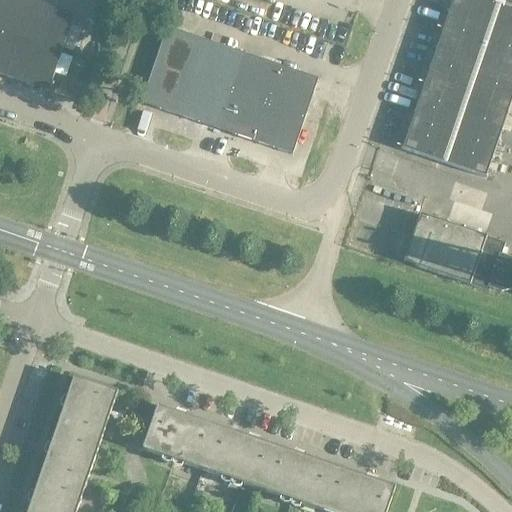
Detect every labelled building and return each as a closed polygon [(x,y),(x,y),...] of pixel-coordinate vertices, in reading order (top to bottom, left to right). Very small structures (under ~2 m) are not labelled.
[(0,0),(0,76),(9,79),(48,92),(73,17),(23,0),(0,0)] [(511,0),(452,0),(449,10),(448,12),(447,12),(447,13),(448,13),(447,15),(442,30),(441,30),(441,31),(442,32),(441,33),(436,47),(436,48),(435,48),(434,49),(435,50),(430,65),(430,66),(429,66),(428,68),(429,68),(429,70),(424,83),(423,85),(423,84),(422,86),(423,86),(422,88),(417,103),(416,102),(416,104),(417,104),(414,112),(413,112),(413,113),(414,113),(413,115),(408,130),(407,130),(406,131),(407,132),(402,148),(401,148),(400,149),(401,150),(485,179),(486,179),(487,177),(486,177),(491,160),(492,161),(493,159),(492,159),(498,142),(499,142),(499,141),(498,141),(501,133),(502,133),(502,132),(501,132),(507,115),(508,115),(508,114),(507,113),(511,99),(511,0)] [(317,80),(166,28),(140,104),(292,155),(317,80)] [(511,259),(500,256),(504,245),(419,215),(403,263),(488,292),(489,289),(500,292),(511,290),(511,259)] [(73,379),(66,400),(56,427),(100,442),(116,394),(73,379)] [(175,414),(156,407),(141,451),(173,462),(175,456),(184,459),(182,465),(201,471),(216,428),(187,418),(187,416),(186,416),(185,417),(181,414),(176,414),(177,412),(176,412),(175,414)] [(100,442),(56,427),(40,475),(84,490),(100,442)] [(246,438),(216,428),(201,471),(221,478),(222,473),(231,476),(230,481),(260,492),(275,448),(257,442),(258,440),(256,440),(256,441),(252,438),(247,438),(247,437),(246,436),(246,438)] [(293,454),(275,448),(260,492),(291,502),(293,497),(302,500),(300,505),(319,511),(334,468),(305,458),(305,456),(304,456),(304,457),(299,455),(295,454),(295,453),(294,453),(293,454)] [(364,478),(334,468),(319,511),(386,511),(394,489),(375,482),(376,480),(374,480),(374,482),(370,479),(365,478),(365,477),(364,477),(364,478)] [(76,511),(84,490),(40,475),(27,511),(76,511)]
